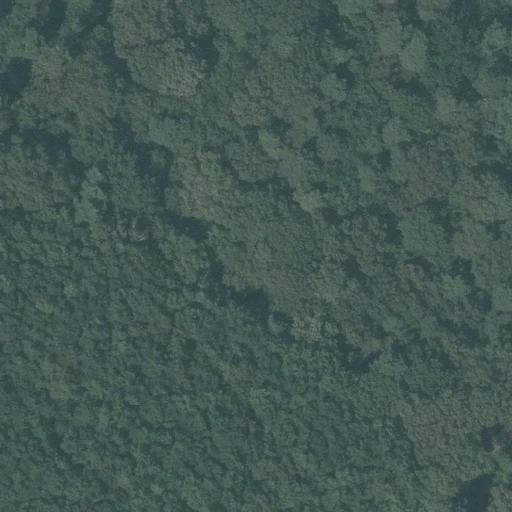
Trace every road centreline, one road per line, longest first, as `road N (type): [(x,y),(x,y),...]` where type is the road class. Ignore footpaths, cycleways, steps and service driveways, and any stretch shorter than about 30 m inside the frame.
road 1 (unknown): [(0,160),(48,169),(125,211),(174,266),(333,377),(396,462),(438,501),(511,511)]
road 2 (unknown): [(129,0),(72,67),(8,109),(0,143)]
road 3 (track): [(424,511),(511,429)]
